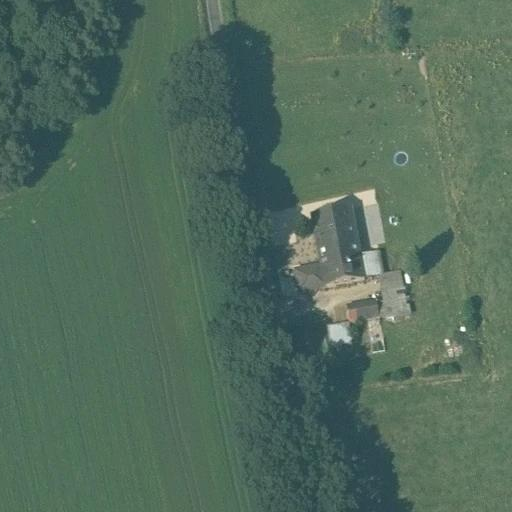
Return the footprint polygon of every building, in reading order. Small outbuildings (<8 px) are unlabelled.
[(351,209),(312,217),(321,267),(299,271),(296,276),(298,289),(303,292),(325,287),(325,288),(364,281),(364,278),(356,240),(351,209)] [(356,240),(364,278),(382,275),(375,236),(356,240)] [(381,293),(403,289),(399,272),(378,277),(381,293)] [(409,304),(405,305),(404,296),(403,289),(381,293),(382,300),(376,301),(379,318),(410,313),(409,304)] [(346,306),(349,323),(379,318),(376,301),(346,306)] [(349,323),(326,327),(329,347),(352,343),(349,323)]
